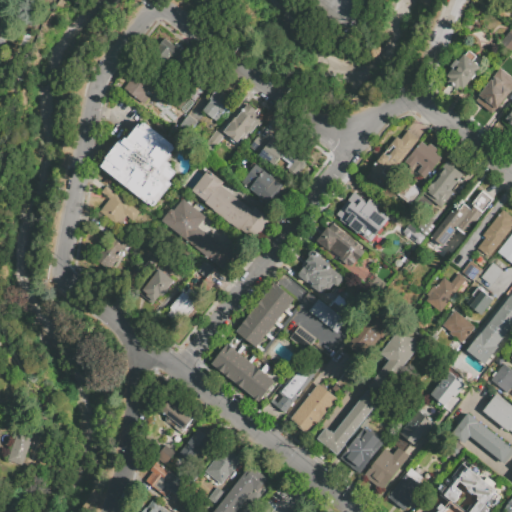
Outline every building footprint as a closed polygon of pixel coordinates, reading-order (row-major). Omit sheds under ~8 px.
[(510,34),(511,35),(511,54),(501,45),(510,34)] [(164,38),(157,47),(162,51),(156,59),(164,66),(171,57),(178,62),(184,54),(180,51),(182,48),(176,43),(174,46),(164,38)] [(464,54),(481,69),(463,89),(460,86),(456,90),(448,82),(450,79),(446,75),(452,69),(450,66),(456,59),(458,61),(464,54)] [(202,93),(215,76),(194,61),(181,77),(202,93)] [(145,94),(150,97),(142,107),(121,91),(129,81),(126,79),(131,73),(138,79),(145,69),(161,81),(152,92),(149,89),(145,94)] [(495,75),(477,96),(479,98),(475,102),(490,115),(502,101),(503,102),(511,92),(508,90),(510,88),(495,75)] [(215,91),(208,102),(209,102),(201,114),(212,122),(217,115),(220,117),(224,112),(227,114),(230,110),(227,108),(231,103),(215,91)] [(223,131),(231,138),(231,139),(232,142),(234,143),(237,143),(240,139),(243,141),(250,132),(251,133),(257,125),(259,127),(264,120),(256,113),(257,111),(248,103),(236,118),(235,117),(223,131)] [(179,125),(188,114),(197,121),(188,132),(179,125)] [(141,125),(139,124),(128,138),(126,137),(123,141),(120,139),(100,166),(154,207),(172,183),(169,181),(177,172),(170,167),(172,165),(167,161),(172,155),(171,153),(175,147),(173,145),(173,144),(144,122),(141,125)] [(367,176),(380,186),(419,139),(408,130),(400,139),(397,136),(370,169),(372,170),(367,176)] [(215,131),(223,136),(221,139),(223,140),(220,144),(218,143),(211,152),(204,147),(215,131)] [(258,135),(267,142),(258,154),(249,147),(258,135)] [(259,155),(274,165),(278,159),(280,160),(281,158),(288,164),(285,168),(297,177),(305,166),(304,165),(308,159),(281,140),(278,145),(270,140),(259,155)] [(421,142),(427,146),(429,143),(437,149),(435,153),(441,157),(429,173),(428,172),(424,177),(417,171),(420,167),(416,164),(412,169),(405,163),(421,142)] [(447,160),(453,165),(452,166),(463,174),(460,178),(456,184),(455,184),(450,190),(452,192),(440,207),(422,193),(447,160)] [(239,182),(246,188),(244,190),(255,198),(257,195),(266,202),(280,183),(252,162),(247,168),(249,170),(239,182)] [(191,191),(205,202),(203,205),(239,231),(241,229),(255,240),(271,219),(254,207),(252,210),(220,186),(223,182),(208,170),(191,191)] [(105,185),(140,211),(133,220),(126,216),(119,226),(100,211),(109,199),(100,193),(105,185)] [(481,191),(492,199),(464,235),(456,229),(442,246),(431,237),(452,211),(453,212),(456,208),(459,210),(463,204),(468,208),(481,191)] [(336,215),(340,218),(338,221),(359,236),(360,236),(373,245),(390,222),(378,213),(383,206),(371,197),(367,202),(353,192),(336,215)] [(224,273),(162,225),(182,199),(206,217),(197,228),(225,250),(229,245),(240,253),(224,273)] [(329,213),(324,209),(333,199),(338,203),(329,213)] [(511,217),(502,210),(482,235),(485,237),(477,248),(489,257),(511,227),(511,221),(511,219),(511,217)] [(426,219),(435,226),(427,237),(417,229),(426,219)] [(315,241),(328,251),(330,249),(339,256),(336,260),(350,271),(366,252),(360,247),(361,245),(334,223),(329,228),(327,227),(315,241)] [(420,246),(410,238),(406,237),(404,235),(403,232),(410,224),(427,238),(420,246)] [(131,247),(123,256),(118,252),(113,258),(108,254),(115,246),(104,236),(110,229),(131,247)] [(390,237),(395,231),(408,242),(404,248),(390,237)] [(511,233),(496,253),(511,265),(511,233)] [(298,276),(299,275),(297,273),(298,273),(302,267),(304,268),(307,263),(305,262),(309,257),(309,255),(309,253),(309,252),(311,251),(312,250),(314,250),(315,250),(318,252),(321,254),(320,256),(330,265),(329,266),(344,277),(337,286),(334,283),(329,290),(327,288),(322,294),(311,286),(312,285),(308,282),(307,283),(298,276)] [(155,265),(142,282),(129,272),(135,264),(142,269),(144,267),(143,266),(148,260),(155,265)] [(470,261),(481,269),(472,281),(461,273),(470,261)] [(206,277),(213,268),(205,262),(197,270),(206,277)] [(492,262),(502,270),(490,286),(480,278),(492,262)] [(159,269),(153,278),(151,277),(142,289),(143,290),(138,298),(151,307),(160,295),(162,297),(174,280),(159,269)] [(444,277),(451,283),(458,273),(466,279),(440,311),(423,297),(434,285),(436,287),(444,277)] [(207,280),(214,286),(207,294),(200,288),(207,280)] [(285,311),(265,295),(274,283),(294,299),(285,311)] [(477,287),(482,290),(494,299),(490,304),(486,309),(487,309),(481,316),(469,307),(469,306),(465,303),(477,287)] [(167,315),(173,320),(179,314),(181,316),(183,313),(187,316),(198,303),(196,301),(199,296),(189,288),(184,294),(182,292),(169,308),(171,309),(167,315)] [(511,294),(466,351),(484,365),(498,346),(496,345),(511,324),(511,294)] [(248,315),(265,295),(285,311),(269,332),(248,315)] [(318,300),(309,312),(337,335),(346,323),(337,316),(347,305),(337,298),(328,309),(318,300)] [(454,311),(477,328),(469,338),(466,336),(460,344),(449,335),(450,334),(442,327),(454,311)] [(378,313),(389,323),(382,331),(384,332),(362,358),(348,345),(355,336),(356,337),(378,313)] [(248,315),(269,332),(256,349),(235,333),(248,315)] [(299,325),(316,337),(306,351),(289,338),(299,325)] [(399,328),(421,345),(336,456),(315,440),(325,427),(330,431),(331,430),(333,432),(368,387),(366,385),(387,358),(380,352),(399,328)] [(239,355),(223,375),(211,366),(227,346),(236,353),(241,348),(243,350),(239,355)] [(259,371),(251,365),(256,358),(253,356),(248,362),(239,355),(223,375),(244,391),(259,371)] [(504,363),(511,369),(511,386),(503,397),(488,384),(491,381),(490,380),(504,363)] [(259,371),(244,391),(260,404),(276,385),(263,375),(269,368),(264,365),(259,371)] [(335,383),(343,389),(354,376),(346,370),(335,383)] [(448,372),(448,371),(466,384),(455,398),(452,396),(443,407),(429,396),(448,372)] [(302,380),(309,386),(286,415),(272,404),(290,382),(296,387),(302,380)] [(318,383),(336,398),(328,409),(329,410),(322,419),(321,418),(305,439),(286,424),(318,383)] [(495,395),(511,409),(511,432),(509,434),(482,412),(495,395)] [(159,412),(166,417),(165,419),(165,421),(166,423),(168,424),(170,423),(172,421),(176,425),(174,427),(181,433),(183,430),(184,431),(193,420),(179,410),(181,408),(175,404),(173,407),(167,402),(159,412)] [(417,410),(435,423),(424,437),(421,435),(414,445),(412,443),(405,452),(393,443),(400,435),(399,434),(417,410)] [(511,449),(468,413),(450,435),(463,445),(469,436),(504,464),(511,453),(511,449)] [(364,427),(383,442),(358,475),(339,460),(364,427)] [(197,428),(176,454),(187,462),(195,453),(203,459),(215,442),(197,428)] [(17,433),(32,438),(30,446),(29,446),(22,467),(8,462),(17,433)] [(464,448),(456,459),(449,453),(457,443),(464,448)] [(165,445),(175,453),(166,464),(156,456),(165,445)] [(398,448),(409,457),(382,490),(364,475),(385,449),(392,455),(398,448)] [(219,454),(205,471),(207,473),(204,477),(215,486),(219,485),(221,484),(222,485),(242,461),(235,456),(235,455),(231,452),(225,459),(219,454)] [(462,463),(468,468),(471,465),(479,471),(476,475),(484,481),(488,477),(496,483),(493,487),(494,488),(494,489),(496,491),(495,493),(501,498),(492,509),(487,505),(486,506),(487,508),(487,509),(487,510),(486,511),(468,511),(478,501),(476,498),(478,496),(460,481),(455,486),(462,492),(457,497),(459,498),(453,504),(440,494),(447,485),(446,484),(445,481),(446,479),(447,479),(448,478),(450,479),(451,480),(452,478),(451,477),(462,463)] [(160,464),(185,483),(175,496),(168,491),(164,496),(152,487),(153,485),(147,480),(152,474),(149,472),(154,466),(157,468),(160,464)] [(250,465),(213,511),(236,511),(238,510),(240,511),(244,511),(258,495),(263,498),(274,483),(250,465)] [(410,468),(422,477),(418,481),(421,483),(419,485),(405,473),(410,468)] [(405,474),(423,488),(405,510),(389,498),(392,495),(390,494),(405,474)] [(217,487),(225,493),(217,504),(209,498),(217,487)] [(502,510),(507,511),(511,511),(511,491),(502,510)] [(169,511),(153,499),(147,507),(146,506),(141,511),(169,511)]
